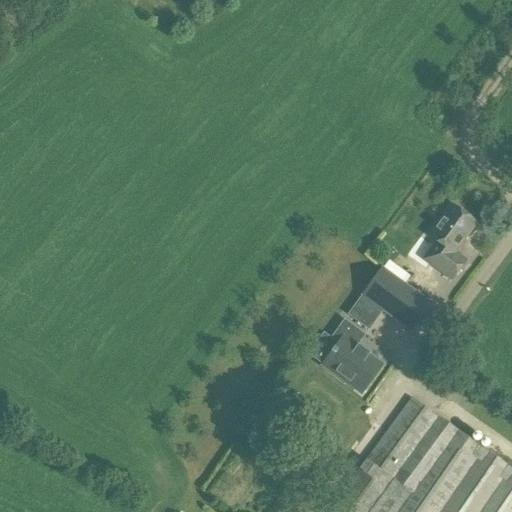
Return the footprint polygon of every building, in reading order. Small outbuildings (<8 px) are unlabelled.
[(434,245),(422,262),(450,281),(463,262),(451,254),(472,225),(448,207),(425,238),(434,245)] [(381,270),(362,296),(410,331),(429,306),(381,270)] [(317,318),(308,327),(324,342),(332,333),(317,318)] [(365,360),(366,358),(357,351),(356,353),(354,352),(363,339),(343,326),(330,344),(337,350),(323,369),(361,396),(380,370),(365,360)] [(341,450),(363,421),(322,390),(317,396),(298,382),(281,405),(341,450)] [(343,511),(360,511),(425,420),(412,411),(407,418),(396,411),(361,461),(372,469),(366,477),(354,468),(346,479),(360,488),(343,511)] [(511,511),(511,481),(510,480),(488,511),(472,511),(499,472),(484,461),(456,504),(439,509),(436,511),(432,511),(472,451),(457,441),(409,511),(511,511)]
